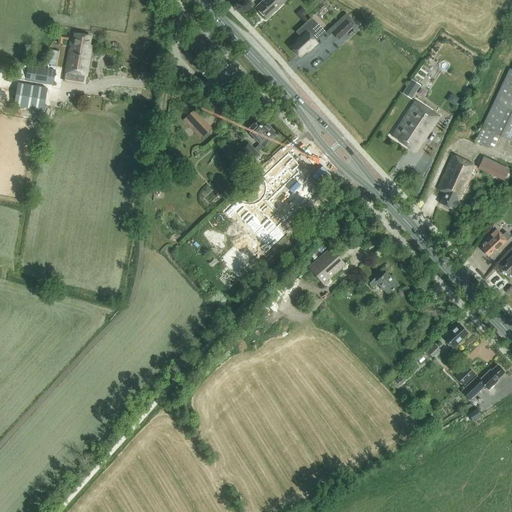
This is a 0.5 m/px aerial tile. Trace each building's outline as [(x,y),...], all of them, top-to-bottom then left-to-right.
[(262,15),(263,16),(266,19),(285,1),(284,0),(265,0),(263,3),(262,2),(255,8),(259,11),(259,13),(260,15),(262,15)] [(316,43),(326,34),(317,24),(316,24),(311,18),(295,32),(299,37),(296,41),(297,42),(291,47),(299,57),(305,52),(306,53),(317,43),(316,43)] [(338,26),(331,33),(334,36),(338,39),(345,33),(351,27),(348,23),(345,20),(338,26)] [(86,76),(91,48),(88,47),(90,37),(74,34),(73,37),(71,37),(70,45),(72,46),(72,48),(69,48),(65,72),(86,76)] [(57,65),(60,50),(49,48),(46,63),(57,65)] [(185,55),(192,63),(196,59),(188,52),(185,55)] [(28,65),(25,81),(52,86),(54,70),(28,65)] [(511,69),(511,70),(509,69),(475,141),(488,147),(495,132),(511,140),(511,69)] [(419,86),(411,80),(402,93),(411,99),(419,86)] [(46,89),(17,84),(13,106),(42,112),(46,89)] [(391,135),(400,142),(416,153),(439,118),(415,101),(391,135)] [(211,129),(193,109),(182,119),(200,138),(211,129)] [(258,151),(262,147),(263,147),(276,134),(260,117),(247,130),(259,143),(254,147),(258,151)] [(248,143),(235,155),(246,167),(259,155),(248,143)] [(291,162),(285,155),(259,180),(259,181),(260,182),(260,183),(261,184),(261,185),(262,186),(262,187),(262,188),(262,189),(262,190),(262,191),(262,192),(262,193),(262,194),(262,195),(262,196),(261,196),(261,197),(261,198),(260,199),(260,200),(259,200),(259,201),(258,201),(258,202),(257,203),(256,203),(256,204),(255,204),(254,205),(253,205),(252,205),(252,206),(251,206),(250,206),(249,206),(248,206),(248,207),(247,207),(246,207),(245,206),(244,206),(243,206),(242,206),(241,206),(241,205),(240,205),(239,205),(239,204),(238,204),(237,203),(236,203),(236,202),(222,215),(227,220),(232,215),(262,246),(258,250),(263,255),(267,251),(277,241),(281,237),(274,230),(314,192),(293,170),(296,168),(291,162)] [(459,199),(461,200),(476,167),(452,156),(437,189),(444,192),(439,204),(451,210),(453,206),(459,209),(462,204),(458,202),(459,199)] [(509,169),(483,157),(477,169),(503,181),(509,169)] [(164,183),(156,182),(155,190),(158,190),(157,194),(162,194),(162,191),(163,191),(164,183)] [(472,204),(466,201),(462,210),(468,213),(472,204)] [(502,235),(496,229),(485,239),(486,240),(483,244),(484,245),(481,249),(488,256),(495,249),(496,250),(511,237),(505,232),(502,235)] [(323,283),(345,264),(330,248),(308,267),(323,283)] [(511,254),(505,261),(506,262),(503,265),(500,268),(501,270),(501,272),(503,274),(504,274),(506,275),(508,273),(511,277),(511,254)] [(398,285),(386,272),(380,277),(378,274),(368,283),(373,288),(377,284),(387,294),(398,285)] [(461,340),(467,334),(459,324),(452,330),(451,330),(443,337),(452,348),(461,340)] [(440,350),(432,342),(424,351),(426,353),(427,352),(432,357),(440,350)] [(463,386),(475,375),(467,365),(455,376),(463,386)] [(491,371),(490,369),(479,379),(477,376),(461,391),(469,400),(482,388),(484,390),(486,388),(488,390),(497,381),(496,380),(504,372),(497,365),(491,371)] [(471,420),(479,416),(477,411),(468,415),(471,420)]
